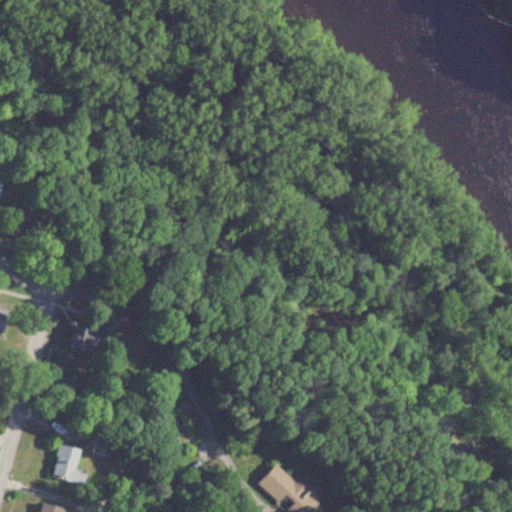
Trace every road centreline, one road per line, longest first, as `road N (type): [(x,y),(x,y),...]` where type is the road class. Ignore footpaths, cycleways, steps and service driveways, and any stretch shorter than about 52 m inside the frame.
road 1 (residential): [(0,474),(51,279)]
road 2 (residential): [(164,313),(0,265)]
